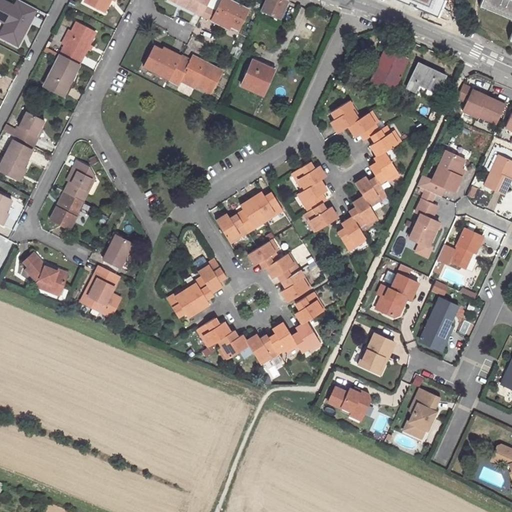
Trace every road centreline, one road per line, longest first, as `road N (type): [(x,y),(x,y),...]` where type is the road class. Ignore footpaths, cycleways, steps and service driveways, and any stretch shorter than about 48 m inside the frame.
road 1 (residential): [(251,302),(191,205),(288,148),(299,124)]
road 2 (residential): [(81,253),(24,228),(80,118)]
road 3 (tertiary): [(354,1),(511,67)]
road 4 (residential): [(153,234),(95,130),(80,118)]
road 5 (residential): [(299,124),(354,1)]
road 6 (residential): [(0,118),(62,0)]
road 7 (residential): [(80,118),(141,0)]
